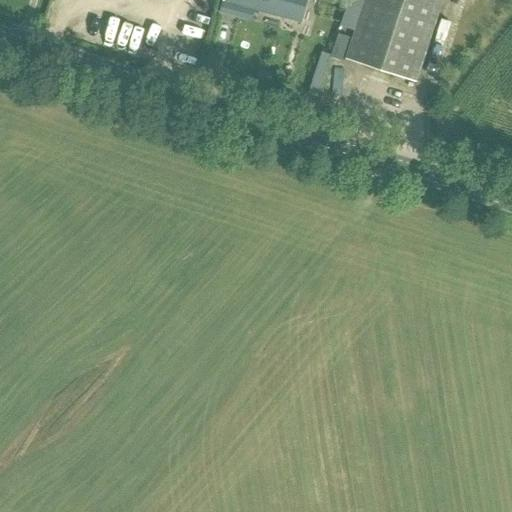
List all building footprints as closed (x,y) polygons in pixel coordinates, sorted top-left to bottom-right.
[(300,23),(306,0),(223,0),(223,2),(300,23)] [(415,81),(441,0),(365,0),(347,59),(415,81)] [(110,46),(119,49),(125,30),(116,27),(110,46)] [(350,35),(339,32),(331,55),(342,59),(350,35)] [(322,52),(315,73),(325,76),(331,55),(322,52)]
